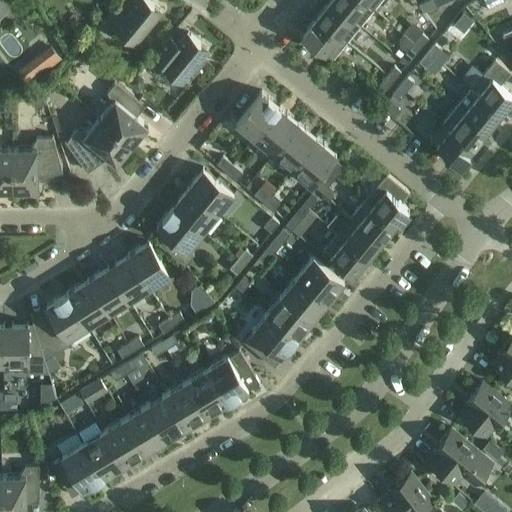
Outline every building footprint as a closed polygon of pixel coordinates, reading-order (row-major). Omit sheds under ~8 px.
[(117,0),(97,26),(98,26),(99,25),(109,33),(118,29),(119,28),(134,41),(159,11),(161,9),(154,3),(150,0),(134,0),(128,8),(119,1),(119,0),(117,0)] [(329,0),(316,16),(347,41),(361,24),(331,0),(329,0)] [(364,0),(331,0),(353,18),(361,24),(374,7),(364,0)] [(425,0),(418,3),(424,10),(446,0),(425,0)] [(467,10),(456,18),(465,31),(476,23),(467,10)] [(303,34),(332,58),(347,41),(316,16),(302,33),(303,34)] [(511,27),(502,33),(511,51),(511,50),(511,27)] [(169,33),(144,64),(144,65),(146,63),(155,71),(165,68),(166,67),(181,80),(192,66),(197,69),(205,59),(201,55),(206,50),(205,50),(207,47),(201,42),(190,33),(188,31),(185,35),(179,42),(169,33)] [(422,31),(414,40),(421,46),(429,36),(422,31)] [(407,49),(400,57),(408,63),(414,55),(421,46),(414,40),(407,49)] [(435,42),(427,51),(434,57),(442,47),(435,42)] [(43,49),(36,55),(47,69),(61,58),(53,48),(50,44),(43,49)] [(419,60),(420,60),(426,66),(434,57),(427,51),(419,60)] [(394,64),(387,73),(393,79),(401,69),(394,64)] [(471,87),(501,112),(511,99),(511,92),(485,70),(471,87)] [(128,82),(138,91),(143,85),(143,77),(136,72),(128,82)] [(379,83),(386,88),(393,79),(387,73),(379,83)] [(407,75),(399,84),(407,90),(415,81),(407,75)] [(100,115),(99,114),(98,115),(133,144),(134,143),(132,142),(146,126),(146,125),(147,123),(131,110),(139,101),(141,102),(142,101),(114,79),(114,80),(115,81),(107,91),(111,100),(112,101),(100,115)] [(399,84),(392,93),(399,100),(407,90),(399,84)] [(457,104),(488,129),(501,112),(471,87),(457,104)] [(236,121),(255,136),(280,105),(261,90),(236,121)] [(10,96),(0,95),(0,109),(11,109),(10,96)] [(381,106),(380,108),(383,110),(391,116),(399,106),(388,98),(381,106)] [(444,120),(474,146),(488,129),(457,104),(444,120)] [(280,105),(255,136),(273,152),(299,121),(280,105)] [(56,114),(51,115),(56,131),(61,130),(56,114)] [(64,139),(86,169),(87,168),(86,166),(105,153),(112,158),(116,161),(118,159),(118,160),(131,143),(133,144),(98,115),(99,116),(87,131),(87,130),(76,129),(67,140),(65,138),(64,139)] [(429,138),(459,162),(460,163),(474,146),(444,120),(429,138)] [(299,121),(273,152),(292,167),(317,136),(299,121)] [(12,144),(13,190),(14,190),(14,188),(35,188),(37,188),(37,183),(38,183),(38,173),(61,167),(61,169),(62,169),(53,133),(51,134),(52,136),(37,136),(32,145),(32,146),(13,146),(13,144),(12,144)] [(317,136),(292,167),(311,182),(336,152),(317,136)] [(0,188),(12,188),(12,190),(13,190),(12,144),(12,146),(0,146),(0,188)] [(217,162),(236,178),(242,170),(223,155),(217,162)] [(337,160),(329,169),(336,175),(344,165),(337,160)] [(187,185),(218,211),(234,192),(203,166),(187,185)] [(322,179),(316,186),(330,198),(333,194),(332,187),(329,184),(336,175),(329,169),(322,179)] [(387,172),(365,198),(395,224),(409,206),(408,205),(408,206),(402,200),(410,191),(387,172)] [(172,204),(203,229),(218,211),(187,185),(172,204)] [(253,193),(273,209),(280,201),(260,185),(253,193)] [(309,193),(302,203),(309,208),(317,199),(309,193)] [(351,215),(381,240),(395,224),(365,198),(351,215)] [(294,212),(285,223),(293,228),(302,218),(309,208),(302,203),(294,212)] [(167,232),(159,242),(185,264),(194,252),(188,247),(203,229),(172,204),(156,223),(167,232)] [(264,224),(271,231),(279,221),(272,215),(264,224)] [(337,232),(368,257),(381,240),(351,215),(337,232)] [(283,226),(258,256),(265,262),(290,232),(283,226)] [(352,273),(353,274),(368,257),(337,232),(323,249),(352,273)] [(128,251),(149,285),(170,272),(149,238),(128,251)] [(229,267),(237,273),(253,253),(245,247),(229,267)] [(108,264),(129,298),(149,285),(128,251),(108,264)] [(298,273),(328,298),(344,279),(313,254),(298,273)] [(87,277),(109,311),(129,298),(108,264),(87,277)] [(282,291),(313,317),(328,298),(298,273),(282,291)] [(244,274),(235,284),(243,290),(251,280),(244,274)] [(67,290),(88,324),(109,311),(87,277),(67,290)] [(33,321),(36,331),(45,358),(51,355),(72,341),(69,336),(88,324),(67,290),(46,303),(51,310),(33,321)] [(267,310),(298,335),(313,317),(282,291),(267,310)] [(179,310),(158,323),(163,331),(184,318),(179,310)] [(276,349),(282,354),(298,335),(267,310),(251,329),(253,330),(245,341),(268,360),(276,349)] [(28,321),(4,322),(4,362),(4,369),(4,371),(28,371),(29,371),(49,371),(45,358),(36,331),(28,328),(28,322),(28,321)] [(173,332),(151,346),(156,354),(178,340),(173,332)] [(493,362),(511,377),(511,334),(498,352),(500,354),(493,362)] [(138,335),(117,348),(122,357),(144,343),(138,335)] [(228,354),(207,366),(227,401),(260,382),(240,349),(229,356),(228,354)] [(111,354),(107,356),(111,364),(115,362),(111,354)] [(51,355),(45,358),(49,371),(61,365),(55,355),(51,355)] [(133,358),(111,371),(116,378),(127,372),(130,377),(140,371),(133,358)] [(186,379),(207,413),(227,401),(207,366),(186,379)] [(79,388),(80,389),(85,398),(88,401),(108,389),(100,375),(79,388)] [(166,391),(186,425),(207,413),(186,379),(166,391)] [(493,426),(511,404),(483,380),(464,402),(466,404),(459,412),(486,434),(493,426)] [(51,383),(40,383),(40,406),(56,397),(51,383)] [(145,403),(166,438),(186,425),(166,391),(145,403)] [(0,397),(0,407),(17,408),(17,394),(6,395),(6,398),(3,398),(0,397)] [(71,395),(60,401),(60,402),(65,410),(76,404),(72,397),(71,395)] [(56,398),(49,403),(53,410),(61,405),(56,398)] [(125,416),(145,450),(166,438),(145,403),(125,416)] [(104,428),(125,463),(145,450),(125,416),(104,428)] [(428,459),(435,465),(455,481),(462,473),(474,483),(493,461),(480,450),(479,449),(451,427),(433,449),(435,451),(428,459)] [(83,441),(104,475),(125,463),(104,428),(83,441)] [(488,437),(479,449),(480,450),(493,461),(503,449),(488,437)] [(52,462),(67,488),(79,481),(83,488),(104,475),(83,441),(62,453),(63,455),(52,462)] [(1,474),(1,511),(26,511),(26,495),(39,495),(39,463),(26,463),(20,473),(1,474)] [(392,511),(441,511),(442,511),(411,471),(388,488),(390,490),(381,497),(392,511)] [(458,491),(452,498),(461,506),(467,500),(458,491)]
